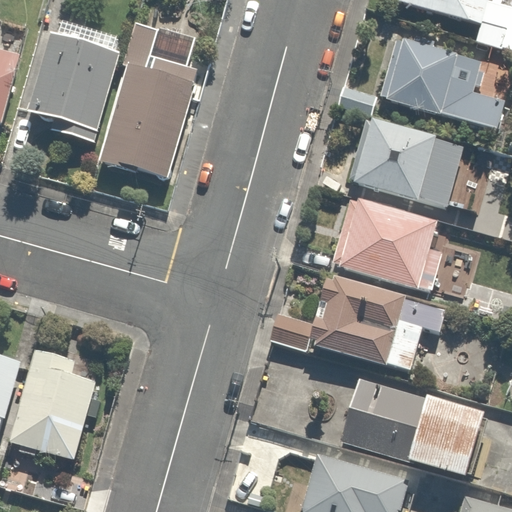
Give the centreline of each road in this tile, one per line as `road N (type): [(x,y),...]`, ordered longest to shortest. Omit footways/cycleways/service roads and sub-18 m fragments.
road 1 (residential): [(292,0),(216,296)]
road 2 (residential): [(216,296),(0,235)]
road 3 (residential): [(216,296),(155,511)]
